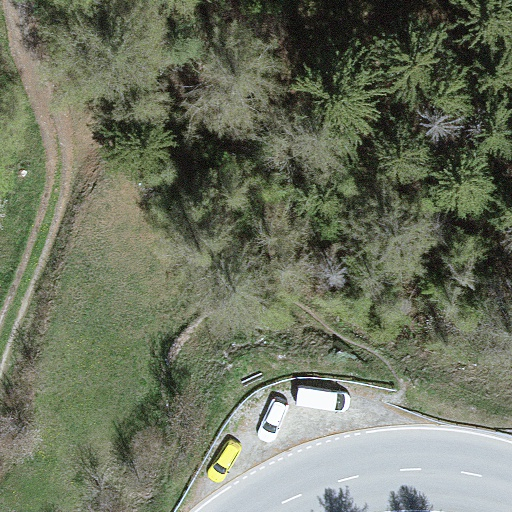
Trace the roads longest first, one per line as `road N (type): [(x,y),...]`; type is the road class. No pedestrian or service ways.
road 1 (track): [(0,392),(54,197),(27,0)]
road 2 (tertiary): [(511,489),(450,466),(332,479),(265,511)]
